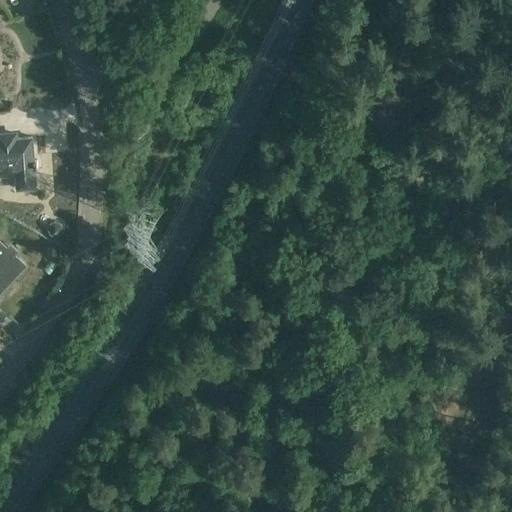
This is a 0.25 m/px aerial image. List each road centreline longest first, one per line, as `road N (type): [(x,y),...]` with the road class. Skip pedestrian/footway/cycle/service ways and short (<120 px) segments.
road 1 (tertiary): [(7,511),(112,365),(182,245),(240,140),(300,0)]
road 2 (residential): [(0,386),(76,284),(93,227),(92,168)]
road 3 (residential): [(58,0),(92,168)]
